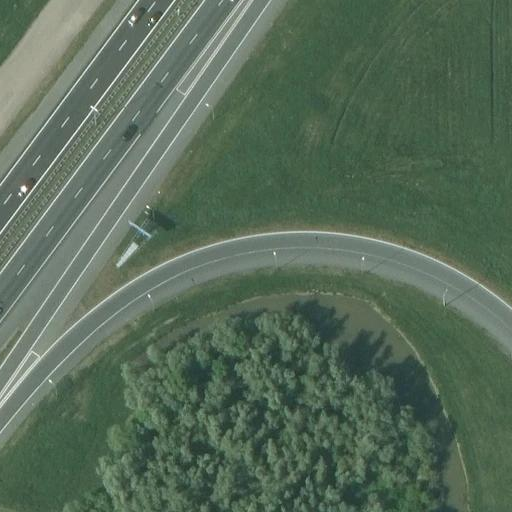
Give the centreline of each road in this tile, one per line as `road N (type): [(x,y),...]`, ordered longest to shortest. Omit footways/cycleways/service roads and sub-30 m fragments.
road 1 (motorway): [(0,414),(127,296),(195,262),(262,242),(379,248),(443,273),(511,316)]
road 2 (motorway): [(0,381),(262,0)]
road 3 (motorway): [(0,298),(222,0)]
road 4 (motorway): [(156,0),(0,209)]
